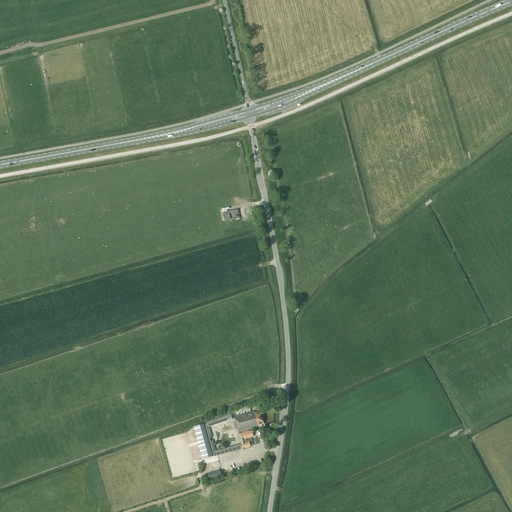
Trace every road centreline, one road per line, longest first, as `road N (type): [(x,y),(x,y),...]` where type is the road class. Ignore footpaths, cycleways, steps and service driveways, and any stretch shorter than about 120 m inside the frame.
road 1 (unclassified): [(270,511),(287,390),(286,331),(251,126)]
road 2 (primary): [(250,113),(511,1)]
road 3 (primary): [(0,165),(250,113)]
